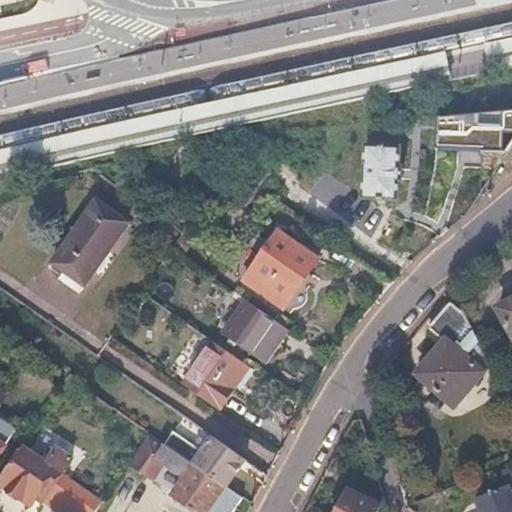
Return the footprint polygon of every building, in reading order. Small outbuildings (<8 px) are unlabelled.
[(511,0),(474,0),(477,14),(511,6),(511,0)] [(511,39),(483,46),(489,75),(511,70),(511,39)] [(239,129),(452,83),(447,54),(233,100),(0,152),(0,182),(1,182),(239,129)] [(369,147),(364,147),(362,199),(397,201),(398,183),(401,183),(401,169),(399,169),(400,149),(395,149),(396,133),(370,131),(369,147)] [(230,152),(212,178),(222,185),(216,194),(235,208),(269,159),(250,146),(241,159),(230,152)] [(97,202),(75,233),(106,255),(128,224),(97,202)] [(320,260),(280,231),(244,280),(284,310),(320,260)] [(106,255),(75,233),(53,264),(64,272),(58,280),(78,294),(106,255)] [(290,330),(246,300),(222,334),(266,365),(290,330)] [(511,303),(501,310),(511,329),(511,303)] [(429,328),(445,343),(418,375),(456,410),(486,377),(493,373),(464,315),(450,304),(429,328)] [(251,369),(213,343),(182,385),(220,412),(251,369)] [(0,457),(18,432),(0,419),(0,457)] [(186,480),(173,498),(192,511),(235,511),(244,500),(236,495),(181,456),(151,435),(132,462),(156,480),(166,466),(186,480)] [(187,448),(181,456),(236,495),(254,468),(214,439),(201,458),(187,448)] [(49,465),(26,450),(2,485),(33,507),(39,498),(44,501),(61,476),(73,460),(59,451),(49,465)] [(53,511),(73,484),(61,476),(44,501),(42,504),(53,511)] [(97,511),(103,505),(73,484),(53,511),(97,511)] [(511,511),(511,496),(508,485),(475,499),(480,511),(511,511)] [(376,511),(378,509),(349,493),(339,511),(376,511)]
